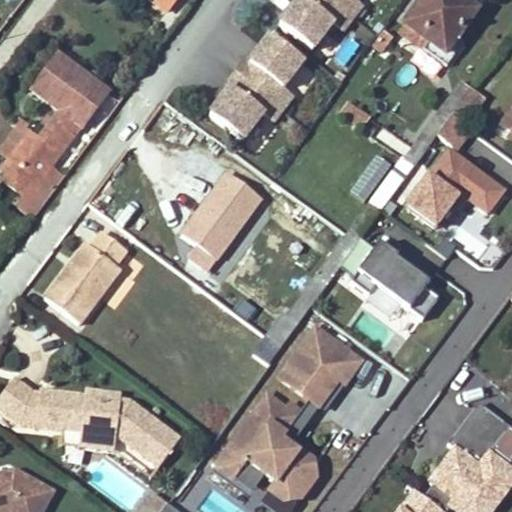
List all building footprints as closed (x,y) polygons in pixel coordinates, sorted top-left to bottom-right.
[(143,0),(165,15),(176,0),(143,0)] [(298,0),(280,26),(314,50),(333,22),(343,30),(353,17),(329,0),(298,0)] [(329,0),(353,17),(362,3),(357,0),(329,0)] [(477,13),(459,0),(427,0),(406,29),(423,41),(420,46),(449,67),(466,44),(458,38),(477,13)] [(305,62),(271,38),(251,65),(248,62),(238,75),(286,110),(295,97),(285,89),(305,62)] [(332,60),(343,68),(358,48),(347,41),(332,60)] [(24,187),(17,196),(31,206),(47,185),(41,181),(48,172),(105,95),(59,62),(34,95),(58,113),(34,144),(18,132),(0,156),(0,157),(11,165),(5,173),(24,187)] [(233,91),(213,118),(247,143),(267,115),(276,123),(286,110),(238,75),(229,88),(233,91)] [(299,75),(293,88),(317,100),(323,87),(299,75)] [(434,142),(456,155),(488,104),(466,90),(434,142)] [(257,153),(271,136),(262,128),(248,146),(257,153)] [(441,152),(401,214),(437,237),(458,203),(489,223),(507,194),(441,152)] [(363,205),(391,171),(375,158),(347,192),(363,205)] [(30,223),(61,182),(48,172),(41,181),(47,185),(31,206),(22,216),(30,223)] [(0,178),(0,182),(17,196),(24,187),(5,173),(0,178)] [(209,274),(264,200),(230,175),(185,238),(199,248),(190,260),(209,274)] [(347,236),(360,246),(383,216),(369,206),(347,236)] [(131,254),(105,235),(93,250),(89,247),(49,302),(83,327),(123,272),(120,270),(131,254)] [(274,365),(300,328),(360,246),(347,236),(287,319),(285,318),(258,354),(274,365)] [(384,324),(406,340),(419,321),(409,314),(422,296),(426,291),(378,257),(362,246),(336,282),(366,303),(362,308),(384,324)] [(422,296),(409,314),(419,321),(422,323),(435,305),(422,296)] [(316,333),(280,382),(320,412),(340,385),(346,389),(359,371),(331,350),(325,351),(323,338),(316,333)] [(35,391),(17,378),(0,400),(0,408),(22,424),(83,433),(118,439),(119,439),(161,471),(183,442),(133,404),(122,406),(87,401),(88,396),(42,389),(42,392),(35,391)] [(340,385),(320,412),(326,416),(346,389),(340,385)] [(123,396),(89,391),(88,396),(87,401),(122,406),(123,396)] [(247,433),(244,431),(217,468),(235,482),(247,465),(252,469),(250,471),(263,481),(265,478),(277,486),(271,495),(285,505),(303,502),(318,482),(315,464),(301,454),(299,456),(289,449),(287,452),(281,447),(286,439),(298,423),(287,415),(288,414),(268,399),(257,413),(260,415),(247,433)] [(287,415),(298,423),(303,416),(292,409),(288,414),(287,415)] [(511,473),(507,470),(511,462),(511,434),(477,410),(418,492),(447,511),(497,511),(511,493),(511,473)] [(115,454),(118,439),(83,433),(80,448),(115,454)] [(289,449),(292,446),(285,441),(281,447),(287,452),(289,449)] [(232,485),(250,499),(263,481),(250,471),(252,469),(247,465),(235,482),(232,485)] [(41,511),(54,491),(15,469),(0,473),(0,474),(1,478),(0,478),(0,511),(41,511)] [(269,511),(295,511),(303,502),(285,505),(271,495),(262,507),(269,511)] [(433,511),(408,495),(396,511),(433,511)] [(170,511),(150,497),(138,511),(170,511)]
